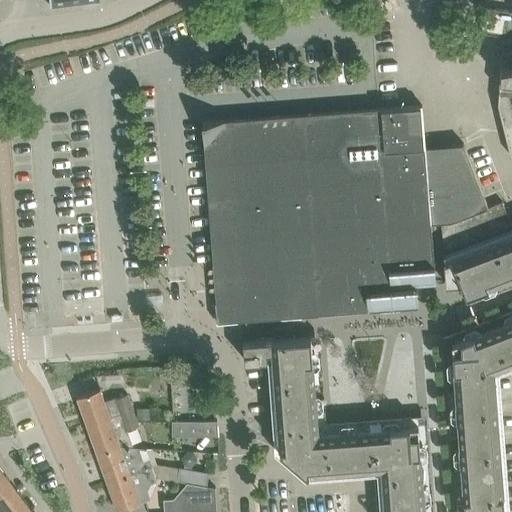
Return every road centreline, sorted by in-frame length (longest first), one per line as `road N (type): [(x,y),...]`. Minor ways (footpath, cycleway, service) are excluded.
road 1 (residential): [(240,511),(231,386),(204,337),(19,347),(0,328)]
road 2 (residential): [(434,0),(436,23),(511,185)]
road 3 (residential): [(81,511),(22,369)]
